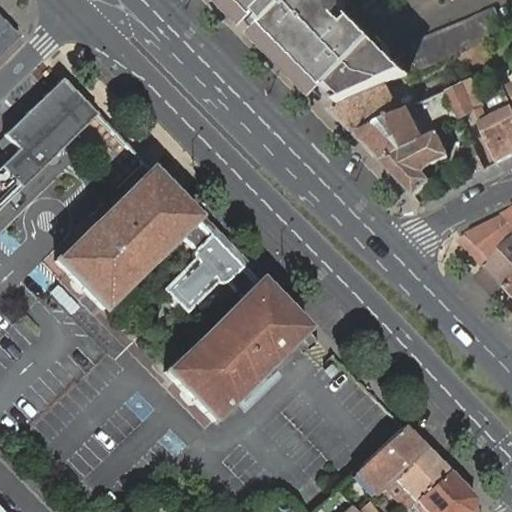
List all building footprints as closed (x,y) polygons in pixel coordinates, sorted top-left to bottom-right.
[(226,0),(251,24),(255,20),(246,10),(235,0),(226,0)] [(235,0),(246,10),(253,3),(263,12),(260,15),(270,26),(273,23),(282,32),(275,39),(319,84),(327,93),(332,88),(346,103),(388,85),(411,75),(399,64),(398,65),(375,42),(385,33),(352,0),(235,0)] [(255,20),(260,15),(263,12),(253,3),(246,10),(255,20)] [(0,55),(19,37),(0,18),(0,55)] [(270,26),(265,30),(275,39),(282,32),(273,23),(270,26)] [(314,89),(319,84),(275,39),(265,30),(261,34),(314,89)] [(491,55),(486,43),(461,53),(467,66),(491,55)] [(0,208),(95,116),(92,113),(60,80),(16,123),(3,136),(17,151),(0,167),(0,208)] [(405,114),(388,85),(346,103),(330,110),(357,138),(405,114)] [(477,111),(470,96),(465,85),(450,92),(462,118),(477,111)] [(477,111),(477,113),(484,110),(477,93),(470,96),(477,111)] [(419,107),(411,111),(426,142),(435,138),(419,107)] [(500,164),(511,157),(511,109),(490,121),(484,110),(477,113),(500,164)] [(411,111),(405,114),(357,138),(382,164),(426,142),(411,111)] [(426,142),(382,164),(416,198),(433,183),(426,175),(435,166),(452,158),(441,135),(435,138),(426,142)] [(474,177),(487,170),(477,145),(464,152),(474,177)] [(129,151),(106,174),(120,188),(143,166),(142,164),(138,160),(129,151)] [(306,344),(312,338),(305,330),(147,170),(53,263),(64,274),(101,311),(178,236),(193,251),(191,254),(191,258),(192,260),(162,290),(185,314),(215,283),(218,286),(221,286),(225,283),(239,298),(163,374),(212,423),(299,337),(306,344)] [(511,214),(469,236),(494,262),(511,244),(511,214)] [(511,244),(494,262),(488,269),(508,290),(511,286),(511,244)] [(315,341),(312,338),(306,344),(309,347),(315,341)] [(402,427),(354,473),(376,495),(383,488),(425,450),(402,427)] [(407,509),(447,472),(425,450),(383,488),(405,510),(407,509)] [(471,511),(473,499),(447,472),(407,509),(409,511),(471,511)] [(104,511),(117,511),(107,502),(101,508),(104,511)]
